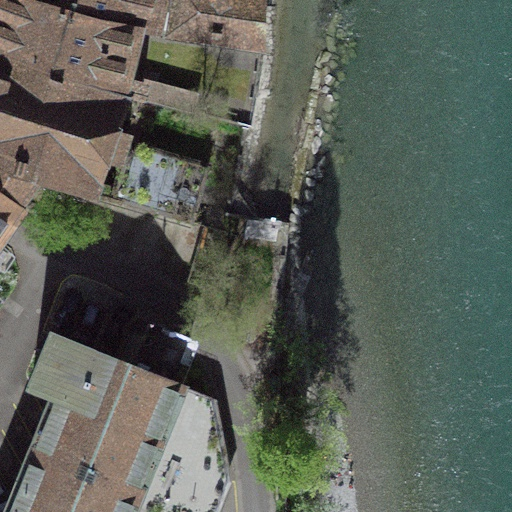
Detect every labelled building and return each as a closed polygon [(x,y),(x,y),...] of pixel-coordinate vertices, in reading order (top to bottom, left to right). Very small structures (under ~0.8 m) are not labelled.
[(133,28),(20,0),(3,0),(0,8),(0,54),(117,96),(118,93),(190,111),(194,99),(121,79),(133,29),(133,28)] [(143,0),(20,0),(133,28),(133,29),(143,31),(143,30),(137,28),(143,0)] [(263,46),(263,0),(176,0),(172,32),(263,46)] [(78,166),(82,166),(85,166),(89,165),(92,163),(95,161),(98,159),(100,155),(102,152),(120,157),(127,132),(108,127),(117,96),(0,54),(0,174),(71,192),(78,166)] [(193,222),(208,169),(136,148),(128,152),(121,155),(109,196),(122,199),(122,201),(193,222)] [(0,234),(7,224),(18,208),(0,195),(0,234)] [(215,511),(228,482),(212,398),(177,384),(193,343),(152,327),(136,367),(53,334),(31,388),(58,399),(12,511),(215,511)]
